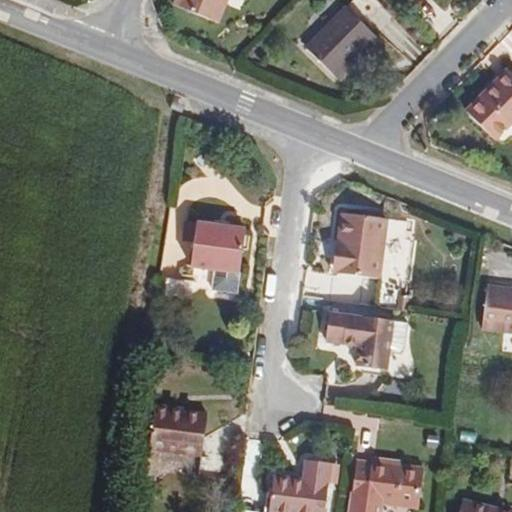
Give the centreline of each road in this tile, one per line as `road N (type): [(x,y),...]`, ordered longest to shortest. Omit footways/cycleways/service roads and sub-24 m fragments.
road 1 (residential): [(300,128),(266,415)]
road 2 (tertiary): [(300,128),(104,49)]
road 3 (residential): [(507,0),(360,151)]
road 4 (tertiary): [(511,211),(360,151)]
